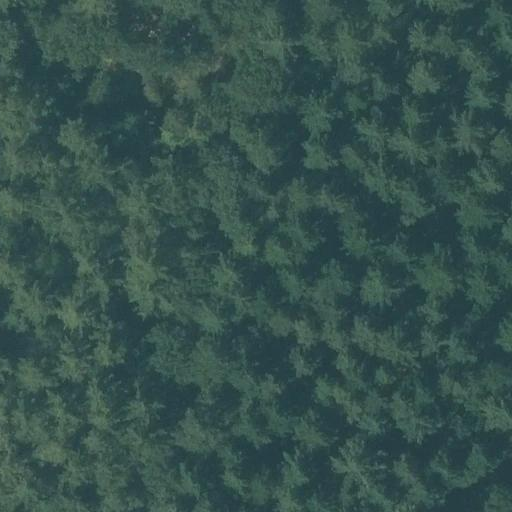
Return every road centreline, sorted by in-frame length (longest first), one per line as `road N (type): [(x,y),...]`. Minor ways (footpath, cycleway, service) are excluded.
road 1 (track): [(252,0),(142,511)]
road 2 (track): [(228,106),(0,51)]
